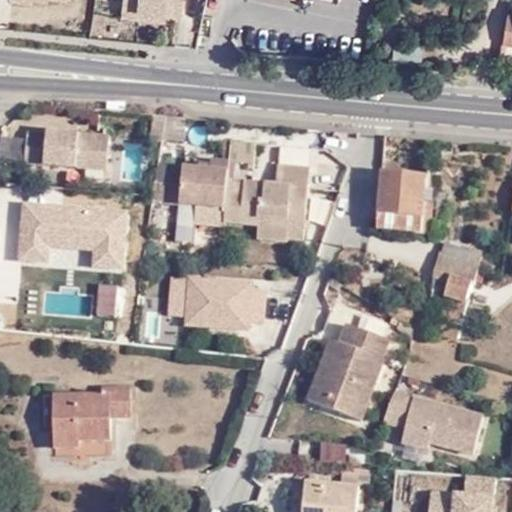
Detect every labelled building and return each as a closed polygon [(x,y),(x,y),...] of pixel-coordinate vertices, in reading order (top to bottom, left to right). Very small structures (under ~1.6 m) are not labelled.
[(118,10),(119,0),(102,0),(101,8),(118,10)] [(124,0),(123,14),(139,16),(140,9),(168,12),(183,14),(184,0),(124,0)] [(168,12),(140,9),(139,16),(167,19),(168,12)] [(501,43),(511,44),(511,14),(506,13),(501,43)] [(161,144),(164,120),(151,118),(147,144),(160,146),(161,144)] [(183,122),(164,120),(161,144),(180,146),(183,122)] [(51,136),(31,134),(28,167),(110,174),(114,140),(83,137),(83,135),(52,132),(51,136)] [(257,168),(259,151),(232,149),(230,166),(257,168)] [(212,168),(211,178),(184,175),(157,173),(154,205),(219,210),(225,211),(224,224),(259,228),(260,221),(290,224),(307,226),(312,169),(280,166),(278,185),(229,180),(230,169),(212,168)] [(211,178),(212,170),(185,167),(184,175),(211,178)] [(430,177),(385,173),(381,229),(426,232),(429,188),(430,177)] [(437,189),(429,188),(426,232),(439,233),(440,217),(435,217),(437,189)] [(315,196),(309,219),(326,223),(331,199),(315,196)] [(290,224),(260,221),(259,228),(258,241),(288,244),(288,241),(305,242),(307,226),(290,224)] [(448,246),(444,255),(456,259),(455,262),(479,269),(482,262),(485,262),(487,253),(449,242),(448,246)] [(467,301),(479,269),(455,262),(456,259),(444,255),(443,254),(437,272),(437,294),(466,303),(467,301)] [(167,325),(186,327),(190,289),(171,288),(167,325)] [(250,295),(190,289),(186,327),(218,330),(217,338),(246,341),(247,334),(263,335),(266,303),(250,301),(250,295)] [(466,303),(437,294),(433,303),(440,305),(432,328),(442,331),(440,337),(454,341),(466,303)] [(488,308),(469,303),(465,318),(484,323),(488,308)] [(415,329),(398,317),(396,321),(402,326),(402,328),(414,337),(415,329)] [(325,385),(319,382),(311,399),(363,421),(377,388),(384,370),(388,361),(387,359),(394,340),(353,324),(346,343),(336,339),(323,371),(329,375),(325,385)] [(185,335),(217,338),(218,330),(186,327),(185,335)] [(397,375),(384,370),(377,388),(390,393),(397,375)] [(323,372),(319,382),(325,385),(329,375),(323,372)] [(56,449),(81,449),(81,442),(112,442),(112,419),(131,418),(130,388),(103,388),(103,394),(57,394),(56,449)] [(487,417),(397,393),(385,422),(408,428),(404,443),(431,450),(433,444),(476,455),(487,417)] [(320,458),(346,460),(347,443),(321,442),(320,458)] [(342,481),(369,483),(371,469),(343,467),(342,481)] [(464,490),(427,491),(427,511),(495,511),(495,474),(464,474),(464,490)] [(304,511),(356,511),(359,485),(308,480),(304,511)]
